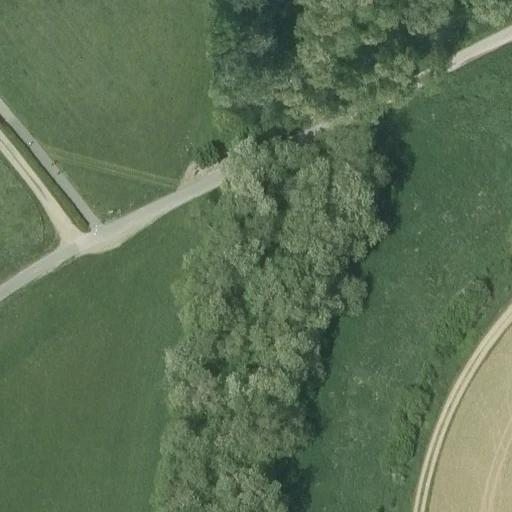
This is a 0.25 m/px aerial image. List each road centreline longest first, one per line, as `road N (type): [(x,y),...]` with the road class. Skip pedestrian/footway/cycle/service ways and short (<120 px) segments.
road 1 (track): [(511,36),(101,232)]
road 2 (track): [(511,317),(460,392),(421,511)]
road 3 (track): [(101,232),(0,105)]
road 4 (track): [(76,245),(0,143)]
